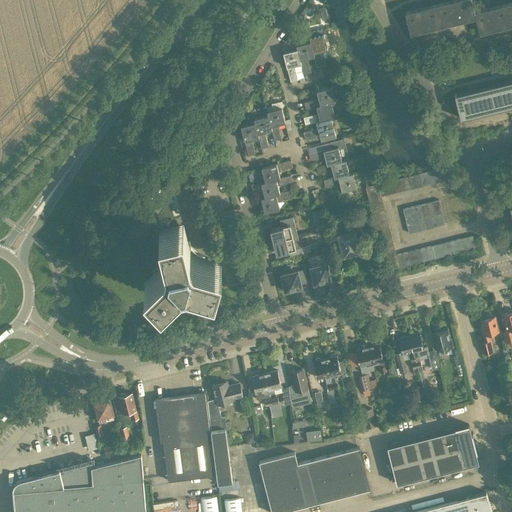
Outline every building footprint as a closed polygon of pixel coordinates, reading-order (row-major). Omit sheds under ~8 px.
[(474,11),(471,0),(449,0),(437,3),(443,24),(475,16),(474,11)] [(402,25),(408,24),(410,32),(443,24),(437,3),(405,11),(405,13),(400,14),(402,25)] [(507,3),(474,11),(475,16),(479,32),(511,24),(507,3)] [(313,51),(314,56),(316,66),(323,64),(322,59),(330,57),(324,32),(309,36),(310,40),(313,51)] [(310,40),(296,44),(297,48),(300,59),(299,59),(300,63),(303,73),(310,72),(307,57),(314,56),(313,51),(310,40)] [(297,48),(283,52),(287,67),(290,81),(297,79),(294,65),(300,63),(299,59),(300,59),(297,48)] [(511,81),(488,87),(493,108),(511,103),(511,81)] [(316,90),(318,97),(303,101),(305,108),(316,106),(320,104),(331,101),(331,102),(335,101),(331,86),(316,90)] [(453,109),(458,108),(460,116),(493,108),(488,87),(455,95),(455,97),(450,98),(453,109)] [(271,103),(273,109),(267,110),(267,114),(268,114),(271,125),(272,129),(274,140),(281,138),(278,124),(285,122),(282,107),(283,106),(282,101),(271,103)] [(316,106),(318,113),(303,116),(305,123),(315,121),(319,120),(319,119),(331,116),(331,117),(334,116),(331,102),(331,101),(320,104),(316,106)] [(268,114),(267,114),(254,118),(255,122),(255,121),(258,132),(258,133),(259,137),(261,147),(268,146),(264,131),(272,129),(271,125),(268,114)] [(315,121),(317,128),(303,131),(305,138),(334,131),(331,117),(331,116),(319,119),(319,120),(315,121)] [(255,121),(255,122),(240,125),(248,155),(255,153),(251,139),(259,137),(258,133),(258,132),(255,121)] [(331,147),(323,149),(308,153),(310,160),(325,156),(326,163),(330,162),(331,162),(341,160),(341,159),(338,145),(331,147)] [(330,162),(326,163),(316,166),(317,173),(332,169),(334,176),(338,175),(348,173),(348,172),(345,158),(341,159),(341,160),(331,162),(330,162)] [(291,159),(276,163),(261,167),(265,181),(276,178),(279,177),(278,170),(292,166),(291,159)] [(448,165),(442,166),(445,179),(451,178),(448,165)] [(445,179),(442,166),(436,168),(439,181),(445,179)] [(436,168),(430,169),(433,182),(439,181),(436,168)] [(433,182),(430,169),(424,171),(427,184),(433,182)] [(338,175),(334,176),(323,179),(325,186),(340,182),(342,190),(356,186),(353,171),(348,172),(348,173),(338,175)] [(427,184),(424,171),(418,172),(421,185),(427,184)] [(421,185),(418,172),(412,174),(416,187),(421,185)] [(265,181),(261,182),(264,196),(265,196),(276,193),(275,193),(279,192),(277,185),(292,181),(290,174),(279,177),(276,178),(265,181)] [(412,174),(407,175),(410,188),(416,187),(412,174)] [(407,175),(401,177),(404,190),(410,188),(407,175)] [(401,177),(395,178),(398,191),(404,190),(401,177)] [(395,178),(390,180),(393,192),(398,191),(395,178)] [(393,192),(390,180),(383,181),(387,194),(393,192)] [(383,181),(377,183),(381,195),(387,194),(383,181)] [(381,195),(377,183),(365,186),(370,204),(382,201),(381,195)] [(265,196),(264,196),(261,197),(264,212),(279,208),(277,200),(292,196),(290,189),(279,192),(275,193),(276,193),(265,196)] [(435,213),(441,212),(438,200),(432,201),(435,213)] [(384,207),(382,201),(370,204),(372,210),(384,207)] [(435,213),(432,201),(426,203),(429,215),(435,213)] [(426,203),(420,204),(423,216),(429,215),(426,203)] [(420,204),(414,205),(417,218),(423,216),(420,204)] [(417,218),(414,205),(408,207),(412,219),(417,218)] [(384,207),(372,210),(373,216),(385,213),(384,207)] [(412,219),(408,207),(403,208),(406,221),(412,219)] [(320,212),(313,214),(317,233),(325,232),(320,212)] [(441,212),(435,213),(438,225),(444,224),(441,212)] [(385,213),(373,216),(374,222),(387,219),(385,213)] [(438,225),(435,213),(429,215),(432,227),(438,225)] [(429,215),(423,216),(426,228),(432,227),(429,215)] [(281,226),(269,229),(272,241),(292,236),(288,224),(294,223),(292,216),(280,219),(281,226)] [(426,228),(423,216),(417,218),(420,230),(426,228)] [(420,230),(417,218),(412,219),(415,231),(420,230)] [(388,225),(387,219),(374,222),(376,228),(388,225)] [(415,231),(412,219),(406,221),(409,232),(415,231)] [(345,225),(347,233),(338,235),(343,255),(345,254),(345,256),(352,255),(352,253),(359,251),(354,231),(353,231),(351,223),(345,225)] [(390,231),(388,225),(376,228),(377,234),(390,231)] [(153,270),(156,273),(148,282),(162,297),(184,276),(212,284),(218,265),(188,256),(181,226),(161,231),(168,262),(160,269),(157,266),(153,270)] [(391,236),(390,231),(377,234),(379,240),(391,236)] [(472,235),(466,236),(469,249),(476,247),(472,235)] [(292,236),(272,241),(275,253),(288,250),(290,257),(302,254),(300,247),(295,248),(292,236)] [(391,236),(379,240),(380,245),(393,242),(391,236)] [(469,249),(466,236),(460,238),(463,250),(469,249)] [(460,238),(454,239),(457,252),(463,250),(460,238)] [(457,252),(454,239),(448,241),(452,253),(457,252)] [(448,241),(442,242),(446,255),(452,253),(448,241)] [(393,242),(380,245),(382,251),(394,248),(393,242)] [(446,255),(442,242),(437,244),(440,256),(446,255)] [(437,244),(431,245),(434,258),(440,256),(437,244)] [(434,258),(431,245),(425,247),(428,259),(434,258)] [(428,259),(425,247),(419,248),(422,261),(428,259)] [(394,248),(382,251),(383,257),(396,254),(394,248)] [(422,261),(419,248),(413,250),(416,262),(422,261)] [(416,262),(413,250),(408,251),(411,263),(416,262)] [(411,263),(408,251),(402,253),(405,265),(411,263)] [(405,265),(402,253),(396,254),(399,266),(405,265)] [(399,266),(396,254),(383,257),(386,270),(399,266)] [(333,259),(310,265),(315,283),(331,279),(330,274),(336,272),(333,259)] [(296,269),(280,273),(284,289),(291,287),(291,289),(299,287),(299,285),(300,285),(296,269)] [(509,310),(508,312),(503,313),(507,329),(503,330),(506,342),(511,340),(511,309),(509,310)] [(481,319),(483,325),(481,326),(484,341),(480,342),(483,354),(493,351),(490,339),(488,333),(497,331),(493,316),(492,316),(491,314),(488,315),(487,317),(481,319)] [(448,353),(446,347),(452,346),(450,338),(449,339),(446,329),(440,330),(439,328),(436,329),(435,331),(435,332),(433,332),(438,349),(440,355),(448,353)] [(419,333),(409,335),(417,367),(421,366),(419,356),(428,354),(429,353),(428,351),(427,346),(423,347),(419,333)] [(409,335),(400,337),(398,338),(402,353),(408,351),(412,368),(414,375),(418,373),(416,367),(417,367),(409,335)] [(379,343),(367,346),(372,363),(378,361),(381,373),(386,372),(379,343)] [(361,346),(361,347),(356,349),(362,372),(373,369),(372,363),(367,346),(365,345),(361,346)] [(429,353),(428,354),(432,369),(438,367),(434,349),(428,351),(429,353)] [(325,358),(333,389),(338,387),(336,381),(334,373),(341,372),(341,371),(345,370),(342,361),(338,362),(337,355),(335,355),(334,354),(330,355),(330,357),(325,358)] [(461,364),(459,355),(458,355),(453,356),(456,365),(458,376),(463,374),(461,364)] [(333,389),(325,358),(320,359),(319,358),(315,359),(315,360),(314,361),(318,377),(325,376),(327,383),(326,384),(331,403),(332,402),(333,406),(337,405),(333,389)] [(404,361),(400,362),(398,363),(400,373),(398,374),(400,383),(404,382),(402,372),(406,371),(404,361)] [(393,363),(387,364),(389,373),(396,372),(393,363)] [(291,371),(294,385),(289,386),(290,398),(302,395),(301,389),(308,388),(303,368),(291,371)] [(264,373),(269,393),(274,391),(275,393),(282,391),(281,386),(277,370),(264,373)] [(269,393),(264,373),(251,376),(257,399),(270,396),(269,393)] [(363,376),(363,375),(355,377),(359,391),(370,388),(367,375),(363,376)] [(213,387),(216,399),(207,401),(217,483),(232,481),(224,416),(221,417),(218,404),(232,401),(231,398),(242,395),(239,383),(228,386),(227,383),(213,387)] [(322,389),(316,391),(319,405),(326,403),(322,389)] [(121,394),(119,395),(118,396),(122,413),(130,410),(132,419),(138,418),(132,392),(125,394),(123,393),(121,394)] [(158,400),(163,441),(168,480),(215,474),(204,394),(158,400)] [(106,421),(105,417),(113,415),(108,398),(93,402),(97,419),(98,418),(99,422),(106,421)] [(435,402),(427,403),(429,410),(436,408),(435,402)] [(281,414),(279,403),(270,404),(273,416),(281,414)] [(372,409),(362,412),(366,429),(377,426),(372,409)] [(100,424),(94,425),(97,437),(103,436),(100,424)] [(470,424),(388,445),(397,483),(480,462),(470,424)] [(127,426),(120,428),(123,439),(129,438),(127,426)] [(321,429),(321,430),(307,431),(309,441),(323,439),(321,429)] [(87,433),(91,449),(99,448),(95,432),(87,433)] [(253,433),(246,435),(248,442),(255,440),(253,433)] [(276,511),(371,488),(360,447),(297,463),(294,452),(258,461),(271,511),(276,511)] [(59,469),(33,476),(20,479),(19,480),(17,481),(16,482),(14,484),(13,485),(13,487),(13,489),(13,491),(14,511),(146,511),(143,479),(141,454),(93,466),(92,462),(76,466),(59,470),(59,469)] [(409,511),(491,511),(486,492),(409,511)] [(424,505),(444,499),(443,495),(423,501),(424,505)] [(218,511),(216,496),(201,498),(202,511),(218,511)] [(242,511),(240,497),(224,499),(225,511),(242,511)]
